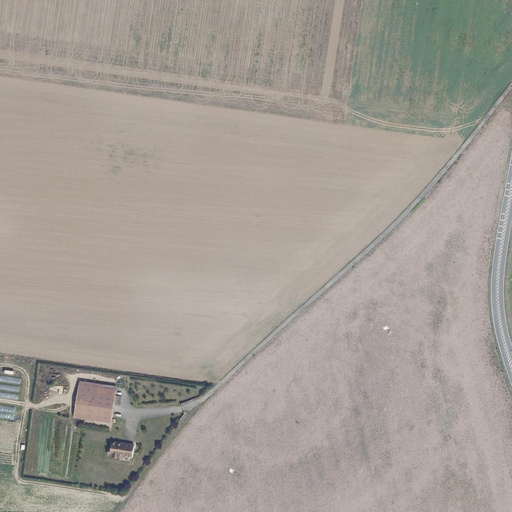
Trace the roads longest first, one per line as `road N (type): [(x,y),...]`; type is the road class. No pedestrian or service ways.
road 1 (track): [(511,84),(411,207),(197,401),(115,511)]
road 2 (primary): [(511,166),(493,292),(511,379)]
road 3 (primary): [(511,353),(501,304),(511,208)]
